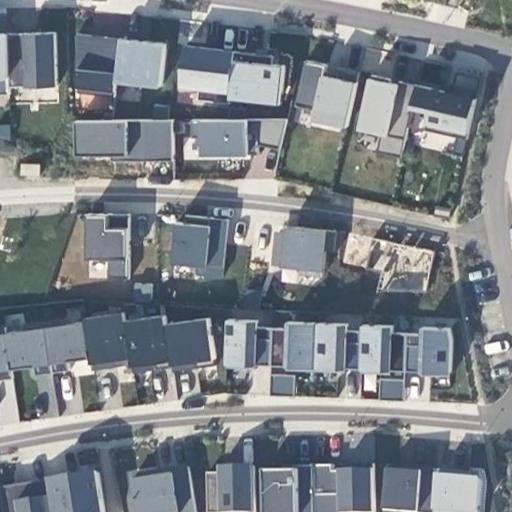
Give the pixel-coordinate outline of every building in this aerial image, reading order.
[(56,30),(8,31),(10,85),(57,84),(56,30)] [(8,31),(0,31),(0,93),(10,93),(10,85),(8,31)] [(92,33),(77,32),(79,91),(115,95),(117,79),(122,37),(105,35),(105,38),(91,38),(92,33)] [(167,42),(122,37),(117,79),(162,84),(167,42)] [(274,54),(236,50),(231,97),(281,103),(285,64),(273,63),(274,54)] [(328,64),(306,59),(296,104),(316,109),(314,118),(347,126),(360,71),(339,66),(336,76),(325,74),(328,64)] [(391,78),(372,74),(360,128),(382,133),(378,151),(402,156),(413,105),(418,84),(400,80),(399,85),(390,83),(391,78)] [(477,98),(418,84),(413,105),(430,109),(426,129),(458,136),(467,138),(477,98)] [(73,156),(173,160),(175,121),(75,118),(73,156)] [(288,118),(193,118),(193,136),(203,136),(203,153),(260,153),(260,143),(281,148),(288,118)] [(467,138),(458,136),(454,153),(464,155),(467,138)] [(41,162),(22,161),(22,172),(40,173),(41,162)] [(228,218),(186,213),(185,221),(177,220),(173,261),(197,264),(223,267),(228,218)] [(85,214),(84,278),(129,278),(130,214),(85,214)] [(335,230),(288,225),(287,231),(282,230),(281,243),(276,243),(273,264),(301,267),(300,272),(323,274),(326,249),(333,250),(335,230)] [(370,238),(364,268),(380,271),(377,287),(425,296),(434,250),(370,238)] [(223,267),(197,264),(196,273),(222,276),(223,267)] [(125,311),(85,316),(92,368),(132,363),(125,311)] [(258,319),(228,317),(226,362),(271,364),(273,326),(258,326),(258,319)] [(25,328),(6,331),(11,367),(34,364),(35,374),(52,371),(45,319),(24,322),(25,328)] [(288,327),(273,326),(271,364),(316,366),(318,321),(288,320),(288,327)] [(348,323),(318,321),(316,366),(346,368),(348,330),(348,323)] [(0,378),(13,377),(11,367),(6,331),(5,325),(0,325),(0,378)] [(362,330),(348,330),(346,368),(361,368),(362,330)] [(282,470),(262,470),(262,511),(313,511),(313,464),(282,465),(282,470)] [(219,472),(206,472),(206,511),(253,511),(253,465),(219,466),(219,472)] [(158,470),(132,474),(135,496),(131,496),(133,511),(194,511),(188,466),(170,468),(171,473),(158,475),(158,470)] [(406,469),(387,468),(383,511),(433,511),(437,469),(406,466),(406,469)] [(17,505),(2,508),(2,511),(53,511),(48,479),(14,484),(17,505)] [(14,484),(0,486),(0,494),(2,508),(17,505),(14,484)]
